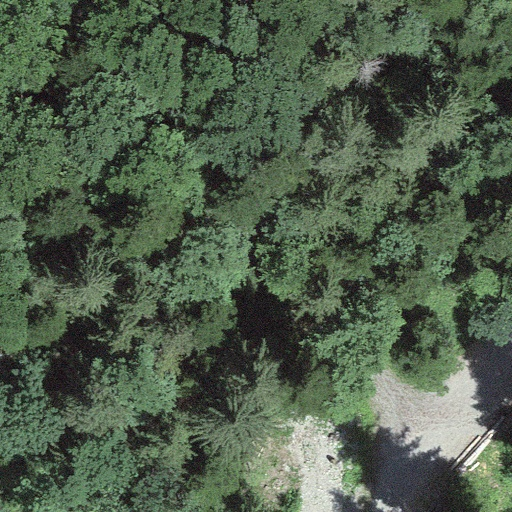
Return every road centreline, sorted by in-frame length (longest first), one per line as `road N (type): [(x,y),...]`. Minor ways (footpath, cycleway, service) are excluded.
road 1 (track): [(57,0),(156,86),(428,421)]
road 2 (track): [(511,343),(487,358),(428,421),(394,511)]
